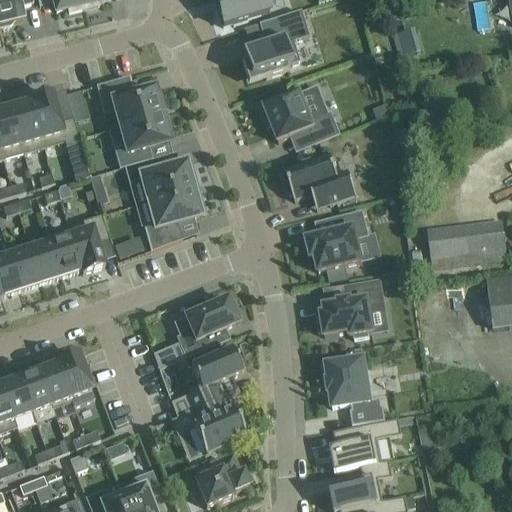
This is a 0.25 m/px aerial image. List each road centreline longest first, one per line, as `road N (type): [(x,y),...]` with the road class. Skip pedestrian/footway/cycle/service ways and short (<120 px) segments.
road 1 (residential): [(263,253),(0,352)]
road 2 (residential): [(289,511),(263,253)]
road 3 (residential): [(263,253),(181,46),(160,29)]
road 4 (residential): [(0,75),(160,29)]
